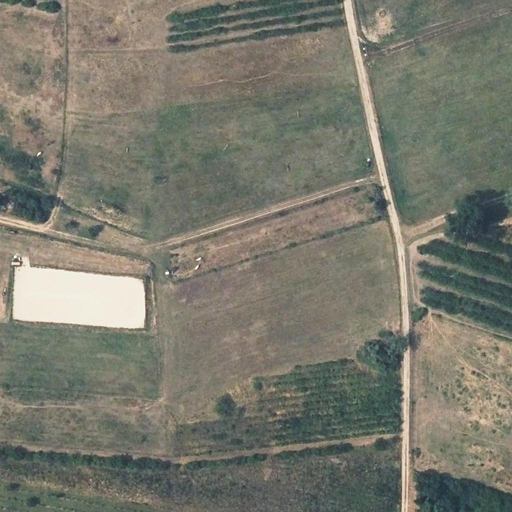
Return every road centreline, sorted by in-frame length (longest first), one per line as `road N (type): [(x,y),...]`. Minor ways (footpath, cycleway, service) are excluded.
road 1 (track): [(348,0),(410,308),(402,511)]
road 2 (track): [(395,228),(511,196)]
